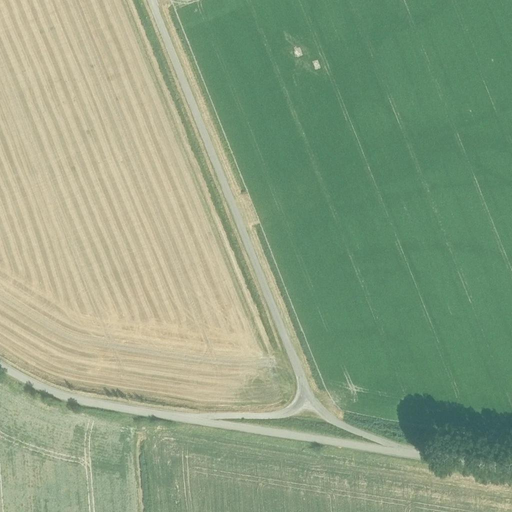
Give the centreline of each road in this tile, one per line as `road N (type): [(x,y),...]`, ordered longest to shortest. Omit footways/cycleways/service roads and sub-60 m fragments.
road 1 (unclassified): [(303,388),(152,0)]
road 2 (unclassified): [(0,364),(60,395),(202,420)]
road 3 (unclassified): [(202,420),(391,448)]
road 4 (unclassified): [(391,448),(511,467)]
